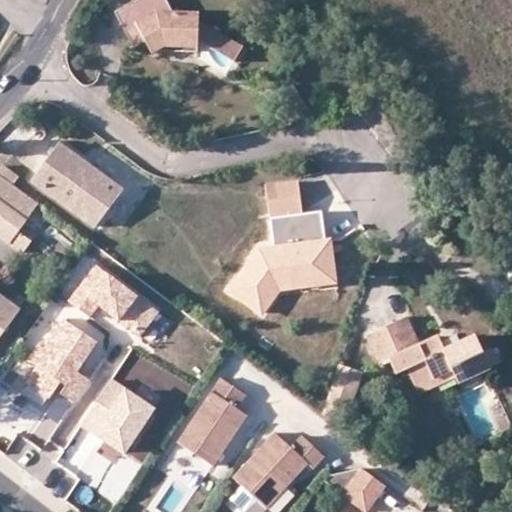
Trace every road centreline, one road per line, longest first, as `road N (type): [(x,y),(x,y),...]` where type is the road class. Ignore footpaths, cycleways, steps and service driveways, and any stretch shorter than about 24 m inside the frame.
road 1 (residential): [(33,64),(172,165),(293,138),(340,142),(392,221)]
road 2 (residential): [(244,368),(426,511)]
